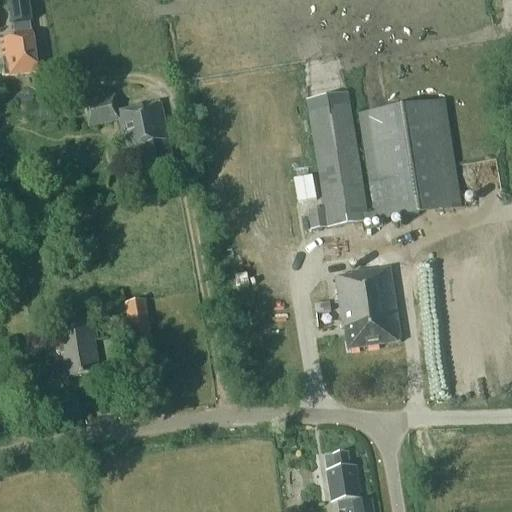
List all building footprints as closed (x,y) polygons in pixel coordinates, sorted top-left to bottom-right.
[(32,22),(28,0),(9,0),(16,40),(0,42),(0,45),(3,68),(1,68),(2,79),(36,73),(28,23),(32,22)] [(307,212),(311,233),(460,209),(443,103),(357,117),(373,215),(367,215),(348,95),(306,102),(323,210),(307,212)] [(162,106),(117,114),(115,100),(83,106),(88,130),(120,125),(125,152),(143,149),(147,171),(173,166),(162,106)] [(316,178),(296,180),(298,205),(319,203),(316,178)] [(352,279),(334,282),(336,296),(333,296),(334,303),(337,303),(341,330),(344,329),(347,351),(400,343),(388,269),(351,275),(352,279)] [(153,342),(146,301),(125,305),(123,292),(110,294),(112,305),(108,306),(110,318),(126,315),(132,345),(153,342)] [(314,305),(315,314),(329,312),(328,303),(314,305)] [(93,343),(97,342),(93,317),(53,324),(56,337),(58,337),(60,354),(63,353),(67,378),(98,373),(93,343)] [(338,511),(346,511),(348,511),(354,511),(371,511),(370,503),(358,505),(356,490),(359,489),(355,468),(349,469),(347,455),(325,459),(327,474),(332,505),(338,504),(338,511)]
